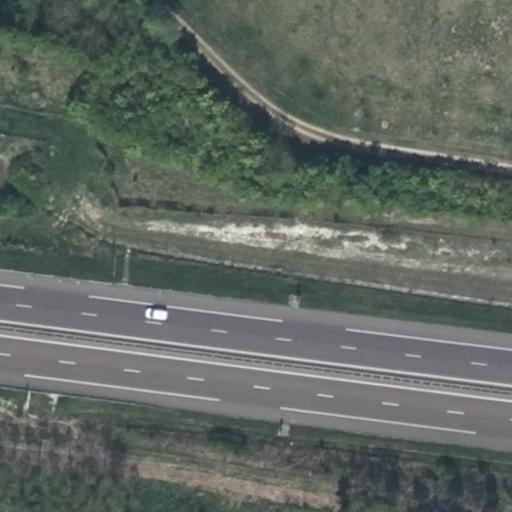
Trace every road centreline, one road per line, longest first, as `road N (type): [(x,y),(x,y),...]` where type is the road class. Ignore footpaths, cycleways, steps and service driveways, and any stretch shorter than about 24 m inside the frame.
road 1 (motorway): [(0,354),(511,417)]
road 2 (motorway): [(511,364),(0,302)]
road 3 (track): [(146,0),(299,136),(511,167)]
